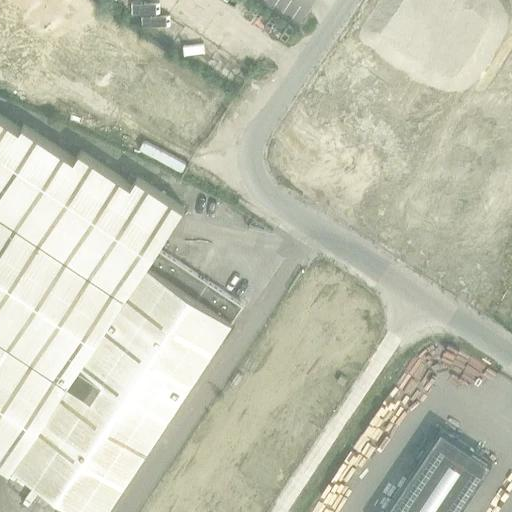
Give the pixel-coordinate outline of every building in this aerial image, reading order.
[(105,511),(243,304),(157,247),(184,207),(137,176),(132,184),(80,150),(75,158),(23,123),(21,127),(0,113),(0,461),(12,470),(14,467),(81,511),(105,511)] [(444,356),(452,334),(429,325),(421,347),(444,356)] [(458,343),(445,365),(465,376),(478,354),(458,343)] [(160,511),(244,511),(330,383),(272,344),(160,511)] [(337,380),(343,384),(346,378),(341,374),(337,380)] [(441,428),(385,511),(458,511),(492,462),(441,428)]
